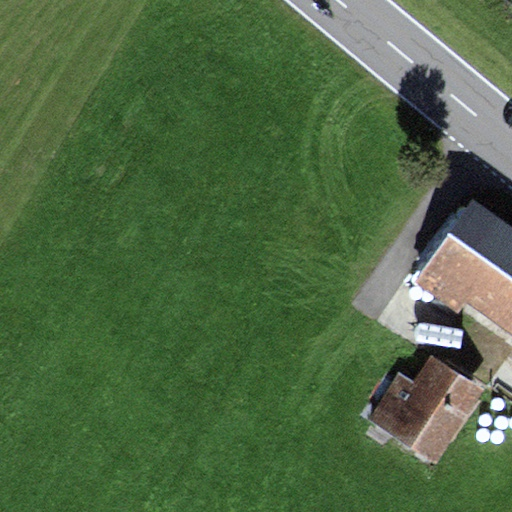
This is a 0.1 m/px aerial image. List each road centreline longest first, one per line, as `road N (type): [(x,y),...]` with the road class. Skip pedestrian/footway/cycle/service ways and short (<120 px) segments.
road 1 (unknown): [(498,135),(390,279),(391,299),(511,376)]
road 2 (primary): [(337,0),(511,146)]
